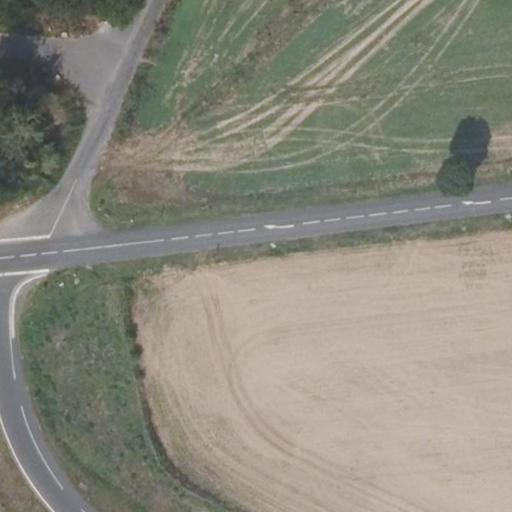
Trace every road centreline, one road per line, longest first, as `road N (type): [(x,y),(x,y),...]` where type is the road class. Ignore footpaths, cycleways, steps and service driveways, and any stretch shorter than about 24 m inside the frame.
road 1 (tertiary): [(511,200),(67,252)]
road 2 (track): [(70,193),(126,171),(318,0)]
road 3 (unclassified): [(156,0),(70,193),(67,252)]
road 4 (motorway): [(68,511),(32,464),(9,398),(1,259)]
